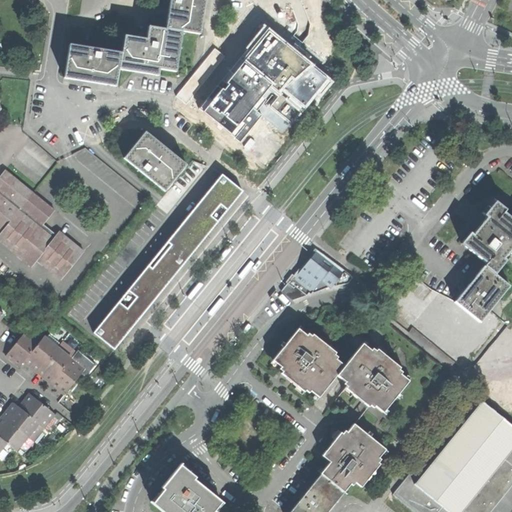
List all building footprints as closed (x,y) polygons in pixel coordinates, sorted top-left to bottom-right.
[(91,84),(117,88),(119,71),(141,74),(159,77),(160,70),(177,72),(183,33),(201,35),(205,7),(205,0),(171,0),(167,30),(150,28),(147,40),(126,36),(123,53),(70,45),(64,79),(91,84)] [(125,159),(166,192),(187,166),(166,148),(147,133),(125,159)] [(16,157),(45,180),(52,170),(24,147),(16,157)] [(5,170),(0,177),(0,232),(1,233),(0,234),(0,241),(32,267),(38,260),(43,265),(39,270),(57,284),(60,280),(61,280),(84,252),(59,232),(54,238),(40,227),(54,210),(19,181),(5,170)] [(90,329),(111,346),(164,280),(238,190),(218,173),(90,329)] [(487,262),(485,265),(496,274),(505,262),(506,261),(504,258),(511,247),(511,217),(505,212),(507,209),(496,200),(484,216),(486,217),(480,224),(473,234),(471,232),(462,242),(487,262)] [(219,261),(221,263),(235,245),(231,242),(230,244),(217,260),(219,261)] [(295,279),(313,293),(318,286),(324,290),(326,288),(329,285),(332,287),(342,275),(315,253),(295,279)] [(254,260),(252,258),(238,276),(241,278),(242,277),(253,263),(255,261),(254,260)] [(471,283),(455,302),(480,322),(510,286),(496,274),(485,265),(471,283)] [(188,299),(190,301),(204,283),(201,281),(199,282),(188,296),(187,298),(188,299)] [(223,298),(221,296),(207,314),(210,316),(212,315),(222,301),(224,299),(223,298)] [(319,398),(338,375),(346,366),(334,356),(337,352),(314,334),(311,337),(300,328),(274,361),(280,365),(277,369),(298,385),(296,388),(299,390),(303,394),(308,388),(319,398)] [(20,367),(25,362),(41,341),(28,331),(7,356),(13,362),(20,367)] [(32,368),(38,372),(59,347),(45,336),(41,341),(25,362),(32,368)] [(45,378),(52,384),(73,358),(77,353),(64,342),(59,347),(38,372),(45,378)] [(377,407),(384,413),(410,380),(398,371),(401,368),(379,349),(376,352),(364,343),(346,366),(338,375),(349,384),(344,391),(351,397),(354,394),(362,400),(374,410),(377,407)] [(84,345),(79,351),(85,355),(89,350),(84,345)] [(59,390),(65,395),(86,368),(73,358),(52,384),(59,390)] [(24,401),(19,407),(45,428),(57,415),(30,393),(24,401)] [(511,422),(484,400),(423,474),(416,483),(451,511),(461,511),(511,450),(511,422)] [(8,410),(3,416),(29,437),(34,441),(45,428),(19,407),(14,403),(8,410)] [(0,419),(0,436),(8,443),(18,451),(29,437),(3,416),(0,419)] [(331,462),(322,473),(345,492),(354,481),(361,487),(380,463),(377,461),(386,449),(354,424),(345,435),(341,432),(331,444),(322,455),(331,462)] [(0,452),(8,443),(0,436),(0,452)] [(511,450),(461,511),(451,511),(416,483),(423,474),(415,467),(405,480),(394,493),(418,511),(484,511),(511,478),(511,450)] [(163,489),(152,504),(162,511),(213,511),(221,502),(193,480),(195,477),(180,465),(161,488),(163,489)] [(328,511),(345,492),(322,473),(289,511),(328,511)] [(490,511),(511,484),(511,478),(484,511),(490,511)]
